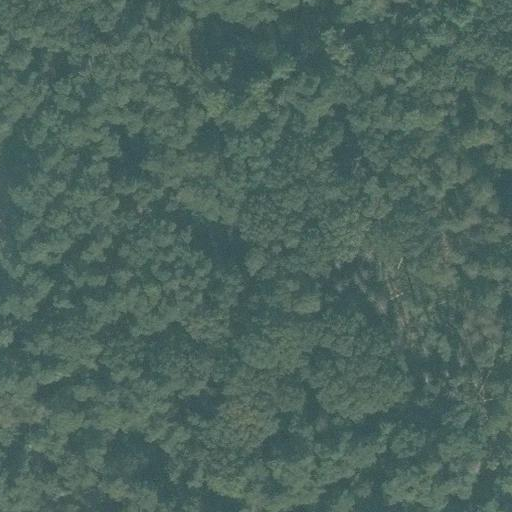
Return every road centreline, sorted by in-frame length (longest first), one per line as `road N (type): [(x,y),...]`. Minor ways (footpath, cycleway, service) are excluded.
road 1 (track): [(468,0),(417,97),(417,131),(511,237)]
road 2 (track): [(72,0),(37,122)]
